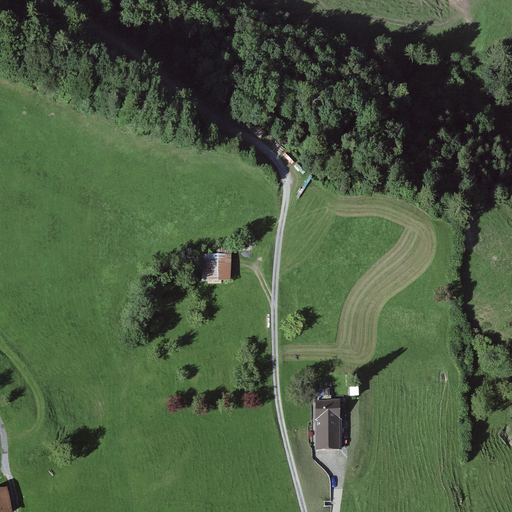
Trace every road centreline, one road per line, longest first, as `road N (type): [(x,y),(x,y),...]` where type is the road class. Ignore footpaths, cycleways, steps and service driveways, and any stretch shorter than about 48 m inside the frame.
road 1 (track): [(307,511),(281,419),(274,314),(287,204),(275,159),(74,0)]
road 2 (track): [(319,0),(331,13),(449,25),(509,0)]
